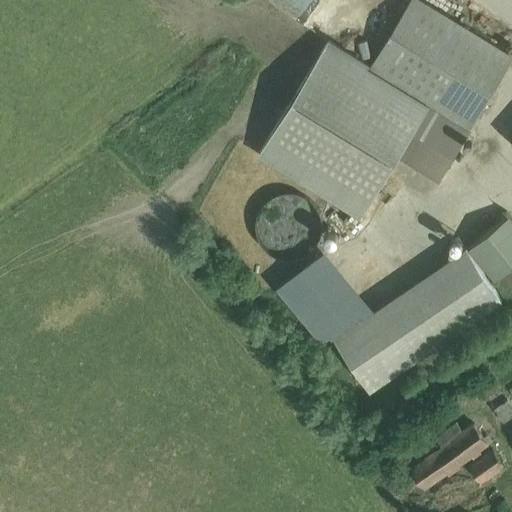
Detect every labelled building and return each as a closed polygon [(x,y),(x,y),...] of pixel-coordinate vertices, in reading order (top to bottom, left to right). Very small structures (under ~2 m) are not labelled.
[(511,58),(410,0),(408,0),(367,72),(430,109),(399,160),(439,183),(469,127),(511,58)] [(367,72),(327,46),(291,107),(394,167),(399,160),(430,109),(367,72)] [(291,107),(258,158),(362,219),(394,167),(291,107)] [(494,282),(511,268),(511,223),(472,252),(494,282)] [(467,252),(335,343),(371,396),(503,305),(467,252)] [(496,402),(505,416),(511,411),(511,397),(509,394),(496,402)] [(494,442),(485,449),(482,444),(493,437),(477,414),(410,459),(426,482),(475,449),(478,454),(470,459),(482,476),(506,459),(494,442)]
